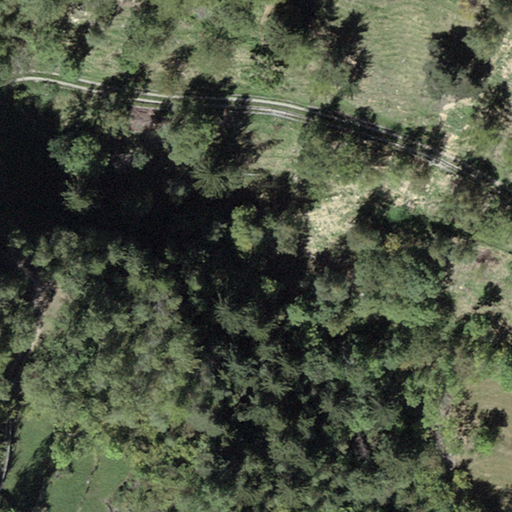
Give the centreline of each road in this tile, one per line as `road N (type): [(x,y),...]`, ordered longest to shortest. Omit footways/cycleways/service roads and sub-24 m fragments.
road 1 (track): [(511,203),(447,162),(263,105),(137,101),(39,74),(0,80)]
road 2 (track): [(0,257),(40,292),(44,326),(16,370),(0,447)]
